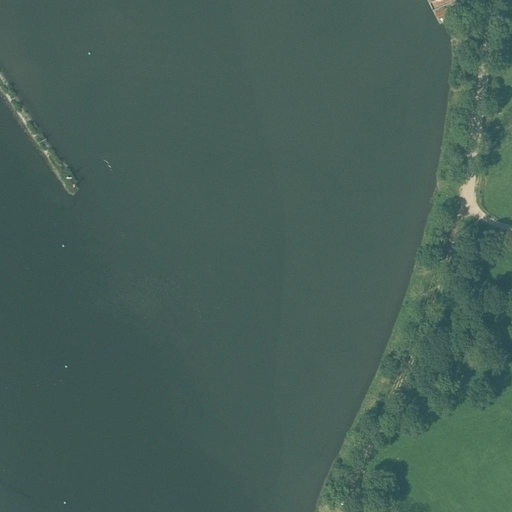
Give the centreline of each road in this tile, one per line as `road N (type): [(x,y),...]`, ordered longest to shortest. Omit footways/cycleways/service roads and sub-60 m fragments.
road 1 (track): [(361,511),(373,454),(466,203)]
road 2 (unclassified): [(493,0),(466,203),(511,229)]
